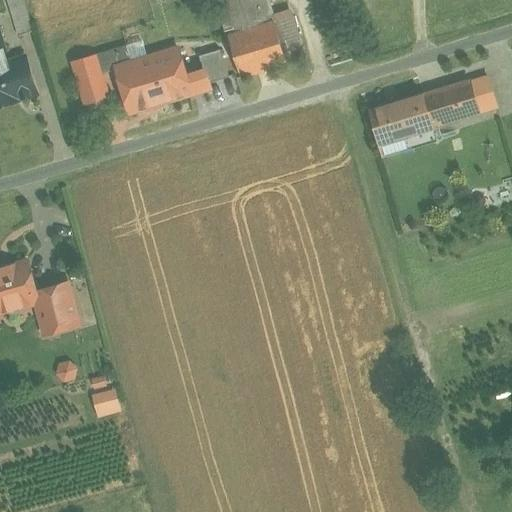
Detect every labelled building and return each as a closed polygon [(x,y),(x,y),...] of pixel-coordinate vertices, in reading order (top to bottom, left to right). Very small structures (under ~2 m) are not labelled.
[(9,0),(21,36),(35,32),(25,0),(9,0)] [(219,0),(230,35),(276,21),(269,0),(219,0)] [(276,21),(230,35),(243,78),(289,64),(276,21)] [(0,31),(0,65),(8,63),(5,53),(7,53),(0,31)] [(129,45),(98,55),(104,74),(118,69),(118,68),(134,63),(129,45)] [(134,63),(118,68),(118,69),(131,113),(214,88),(208,66),(187,72),(181,49),(134,63)] [(98,55),(75,61),(88,103),(110,96),(104,74),(98,55)] [(0,65),(0,105),(39,93),(28,57),(0,65)] [(489,77),(472,82),(481,113),(498,108),(489,77)] [(472,81),(425,94),(435,127),(455,121),(481,113),(472,82),(472,81)] [(425,94),(372,110),(385,157),(404,151),(400,138),(435,128),(435,127),(425,94)] [(30,262),(0,269),(0,312),(39,302),(41,301),(38,292),(30,262)] [(69,284),(38,292),(41,301),(41,302),(39,302),(48,334),(80,324),(69,284)] [(63,385),(80,375),(71,359),(54,369),(63,385)] [(115,388),(90,395),(96,418),(121,412),(115,388)]
